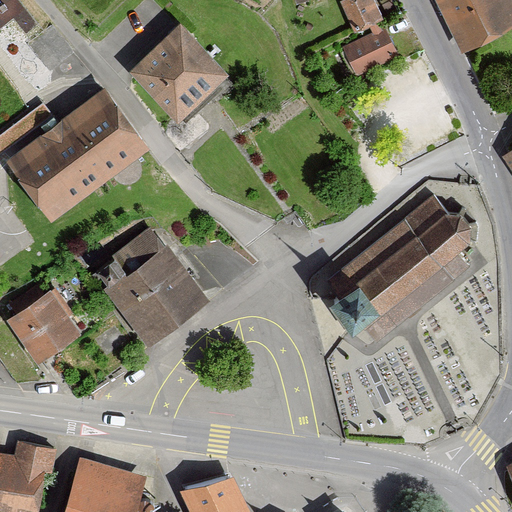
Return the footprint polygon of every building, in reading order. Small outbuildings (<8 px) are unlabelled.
[(368,0),(338,0),(334,2),(347,31),(377,18),(368,0)] [(511,25),(511,0),(441,0),(464,48),(511,25)] [(171,23),(120,70),(166,120),(217,73),(171,23)] [(388,28),(342,49),(355,78),(401,57),(388,28)] [(138,149),(95,95),(0,167),(0,168),(42,223),(138,149)] [(440,216),(429,198),(323,277),(331,287),(313,301),(335,330),(351,318),(368,340),(466,267),(452,247),(458,239),(460,227),(453,216),(440,216)] [(161,242),(98,286),(139,345),(202,302),(161,242)] [(42,288),(0,317),(0,320),(28,361),(71,331),(42,288)] [(0,511),(26,511),(32,468),(46,469),(49,447),(11,442),(9,453),(0,452),(0,511)] [(126,511),(137,475),(70,457),(55,511),(126,511)] [(255,511),(235,473),(184,486),(196,511),(255,511)]
